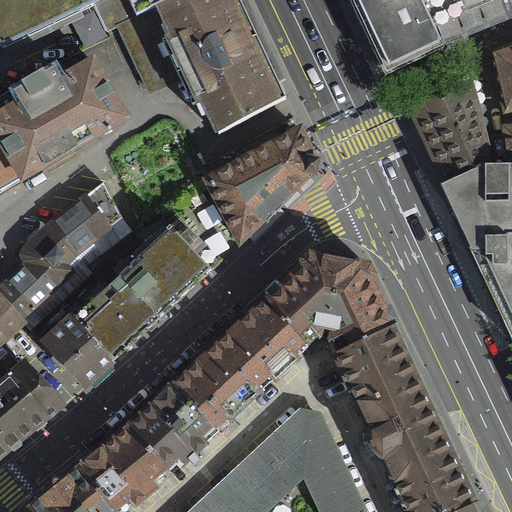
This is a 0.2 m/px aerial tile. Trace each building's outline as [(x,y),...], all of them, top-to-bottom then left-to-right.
[(142,4),(140,0),(0,0),(0,45),(93,0),(105,0),(114,18),(142,4)] [(208,138),(283,101),(233,0),(151,0),(142,4),(208,138)] [(353,0),(389,75),(440,52),(416,0),(415,0),(353,0)] [(511,0),(415,0),(416,0),(440,52),(511,26),(511,0)] [(511,52),(489,62),(502,115),(511,113),(511,52)] [(0,135),(25,178),(127,118),(94,61),(58,82),(50,69),(0,98),(0,135)] [(419,157),(438,195),(489,173),(484,152),(467,90),(402,121),(419,157)] [(511,132),(503,132),(503,173),(511,173),(511,132)] [(194,189),(230,255),(305,186),(310,179),(309,166),(296,133),(194,189)] [(0,192),(25,178),(0,135),(0,192)] [(508,343),(511,343),(511,173),(503,173),(489,173),(438,195),(508,343)] [(29,263),(1,291),(30,322),(80,272),(74,262),(124,227),(104,186),(57,218),(27,245),(19,252),(25,258),(29,263)] [(174,221),(152,237),(122,263),(165,313),(195,285),(215,265),(205,248),(174,221)] [(318,256),(256,307),(298,353),(305,348),(323,348),(333,366),(396,331),(367,269),(318,256)] [(83,311),(120,353),(165,313),(122,263),(89,293),(95,300),(83,311)] [(0,292),(0,351),(30,322),(1,291),(0,292)] [(256,307),(228,332),(269,380),(298,353),(256,307)] [(49,344),(85,384),(120,353),(83,311),(49,344)] [(396,331),(333,366),(410,511),(437,511),(480,489),(396,331)] [(181,371),(222,420),(269,380),(228,332),(181,371)] [(6,376),(0,368),(0,454),(56,412),(71,399),(33,353),(21,365),(6,376)] [(132,413),(174,461),(222,420),(181,371),(132,413)] [(302,408),(191,511),(264,511),(307,476),(323,511),(357,511),(365,509),(326,408),(302,408)] [(83,455),(125,503),(174,461),(132,413),(83,455)] [(114,511),(116,510),(125,503),(83,455),(75,461),(36,488),(16,500),(15,511),(114,511)] [(492,511),(480,489),(437,511),(492,511)]
